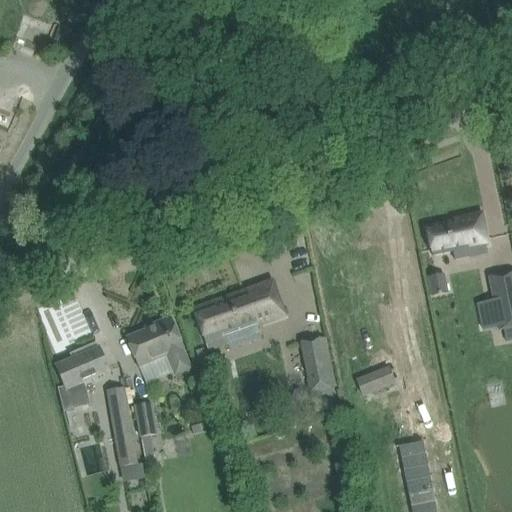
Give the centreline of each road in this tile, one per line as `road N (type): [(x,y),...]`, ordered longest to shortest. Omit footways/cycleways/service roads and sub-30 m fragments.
road 1 (unclassified): [(0,269),(511,78)]
road 2 (unclassified): [(0,208),(9,174),(96,0)]
